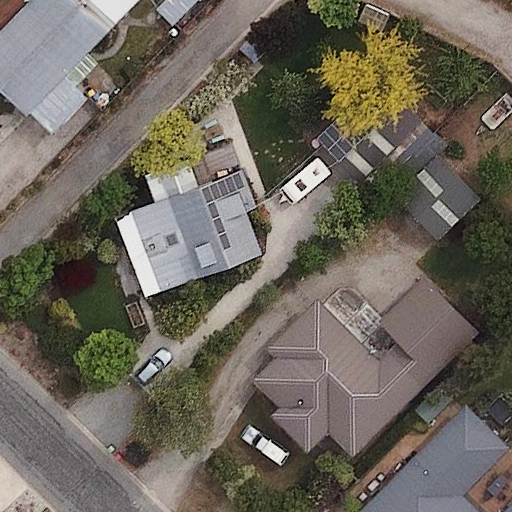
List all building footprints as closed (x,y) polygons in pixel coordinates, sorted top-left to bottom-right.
[(33,0),(0,36),(0,81),(61,138),(98,99),(75,77),(147,0),(33,0)] [(460,98),(366,12),(340,40),(388,84),(349,127),(342,121),(324,140),(377,189),(460,98)] [(499,186),(459,148),(406,204),(446,242),(499,186)] [(243,176),(122,220),(150,297),(272,253),(243,176)] [(325,299),(251,377),(354,476),(491,334),(433,278),(390,323),(407,339),(387,359),(325,299)] [(511,441),(470,402),(364,511),(511,511),(511,496),(496,511),(486,511),(469,495),(511,449),(511,441)]
